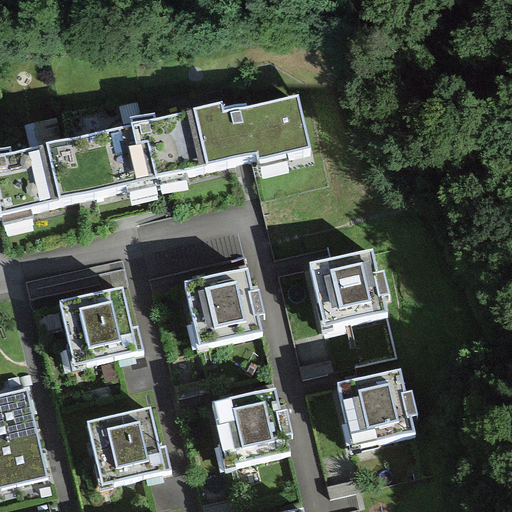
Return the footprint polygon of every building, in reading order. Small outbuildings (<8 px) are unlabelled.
[(231,104),(194,112),(206,168),(243,160),(250,158),(267,155),(268,159),(318,148),(307,96),(233,112),(231,104)] [(165,176),(206,168),(194,112),(140,123),(141,128),(54,146),(65,201),(161,180),(161,177),(165,176)] [(0,216),(0,214),(65,201),(54,146),(0,157),(0,220),(1,221),(0,216)] [(322,269),(310,272),(326,336),(388,321),(383,304),(388,302),(383,280),(378,281),(372,257),(332,267),(322,269)] [(250,275),(188,290),(204,354),(266,339),(261,322),(267,321),(261,298),(256,299),(250,275)] [(122,291),(60,306),(76,372),(143,356),(137,332),(132,333),(122,291)] [(399,378),(337,393),(353,457),(415,442),(411,424),(416,423),(410,401),(405,402),(399,378)] [(0,397),(0,443),(36,435),(26,392),(0,397)] [(274,393),(212,408),(228,472),(290,457),(286,439),(291,438),(285,416),(280,417),(274,393)] [(151,411),(89,426),(105,492),(171,476),(166,452),(161,453),(151,411)] [(0,443),(0,489),(46,479),(36,435),(0,443)]
